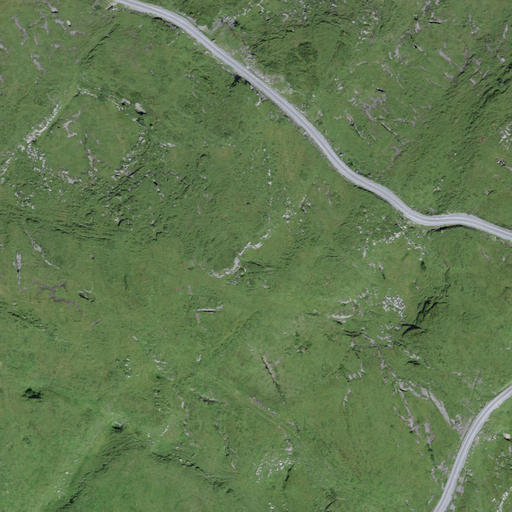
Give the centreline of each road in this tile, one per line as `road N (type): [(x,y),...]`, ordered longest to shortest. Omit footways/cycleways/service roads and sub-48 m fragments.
road 1 (track): [(121,0),(184,24),(300,118),(338,164),(404,210),(511,236)]
road 2 (track): [(511,389),(472,432),(438,511)]
